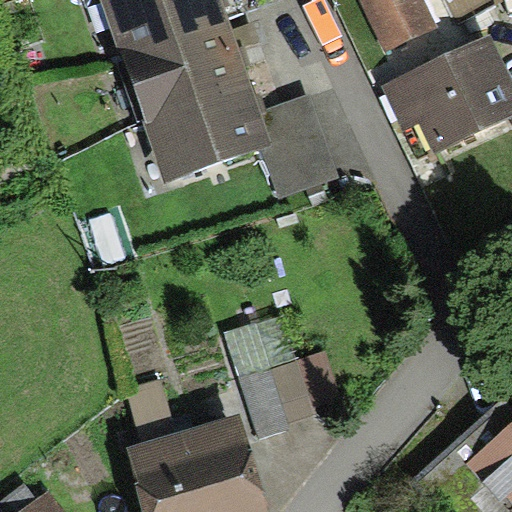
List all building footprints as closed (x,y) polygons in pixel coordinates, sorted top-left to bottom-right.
[(112,0),(102,4),(164,187),(265,153),(279,195),(331,177),(306,103),(261,118),(257,108),(239,56),(220,0),(112,0)] [(424,0),(360,0),(387,58),(438,33),(424,0)] [(468,54),(384,91),(403,132),(419,125),(437,164),(511,130),(511,83),(493,42),(468,54)] [(299,368),(240,385),(257,444),(289,435),(286,425),(313,417),(299,368)] [(511,511),(511,432),(510,435),(495,417),(414,487),(436,511),(511,511)] [(187,437),(124,456),(140,511),(266,511),(239,421),(187,437)] [(57,511),(47,498),(28,511),(57,511)]
